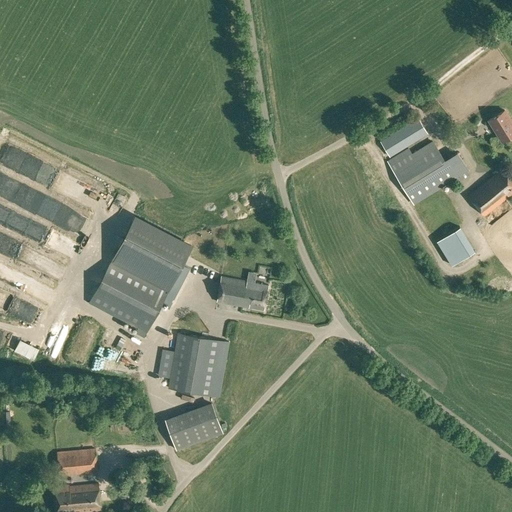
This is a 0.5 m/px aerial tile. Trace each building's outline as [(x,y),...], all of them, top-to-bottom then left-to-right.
[(504,140),(511,135),(511,121),(505,110),(489,120),(498,135),(500,133),(504,140)] [(390,156),(427,133),(418,118),(381,141),(390,156)] [(444,160),(433,141),(412,154),(408,148),(388,161),(414,203),(468,170),(457,152),(444,160)] [(510,197),(511,195),(511,178),(503,167),(468,195),(484,215),(509,196),(510,197)] [(452,227),(437,236),(452,261),(471,250),(469,246),(476,242),(444,189),(433,196),(452,227)] [(4,221),(15,226),(19,219),(8,214),(4,221)] [(430,219),(434,225),(443,220),(440,214),(430,219)] [(191,246),(134,216),(89,302),(146,332),(191,246)] [(95,218),(95,231),(108,231),(108,218),(95,218)] [(413,252),(405,225),(389,230),(398,257),(413,252)] [(45,238),(43,243),(56,250),(59,244),(45,238)] [(0,276),(6,279),(5,281),(31,290),(48,296),(46,303),(56,306),(61,291),(9,272),(11,268),(2,265),(0,270),(0,276)] [(264,310),(268,285),(221,276),(217,301),(249,307),(264,310)] [(11,306),(15,297),(45,311),(46,310),(12,293),(6,304),(11,306)] [(219,396),(229,341),(188,334),(178,332),(168,387),(219,396)] [(21,337),(15,349),(36,359),(42,346),(21,337)] [(176,449),(223,432),(213,404),(166,421),(176,449)] [(59,475),(98,472),(95,448),(57,452),(59,475)] [(80,511),(101,510),(98,483),(69,486),(69,484),(54,486),(56,511),(80,511)]
